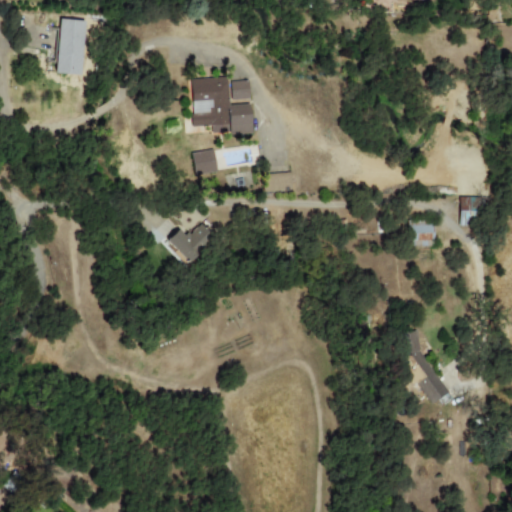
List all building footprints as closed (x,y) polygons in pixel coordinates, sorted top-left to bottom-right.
[(78,76),(83,21),(57,19),(52,74),(78,76)] [(188,79),(188,133),(248,133),(247,105),(225,105),(225,79),(188,79)] [(228,100),(246,99),(246,81),(227,81),(228,100)] [(214,173),(212,152),(190,154),(192,176),(214,173)] [(261,174),(262,192),(290,191),(289,173),(261,174)] [(474,198),(457,198),(456,226),(473,226),(474,198)] [(430,258),(430,221),(405,222),(405,259),(430,258)] [(199,223),(183,237),(176,230),(164,241),(184,263),(212,237),(199,223)] [(445,392),(416,351),(414,331),(393,332),(395,364),(416,393),(419,392),(428,404),(445,392)]
